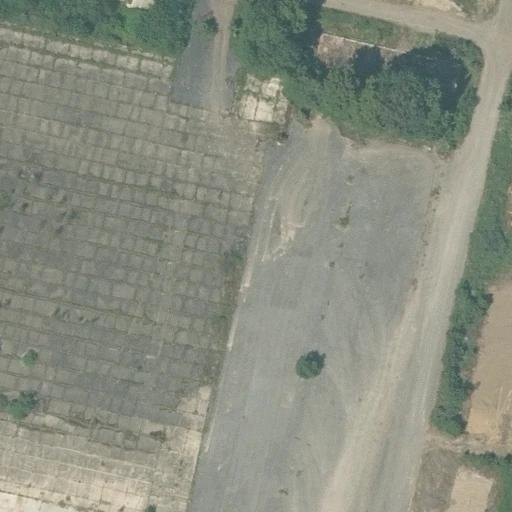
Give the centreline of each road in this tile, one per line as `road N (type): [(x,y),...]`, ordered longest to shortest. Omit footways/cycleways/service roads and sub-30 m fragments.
road 1 (track): [(506,37),(398,511)]
road 2 (track): [(347,0),(506,37)]
